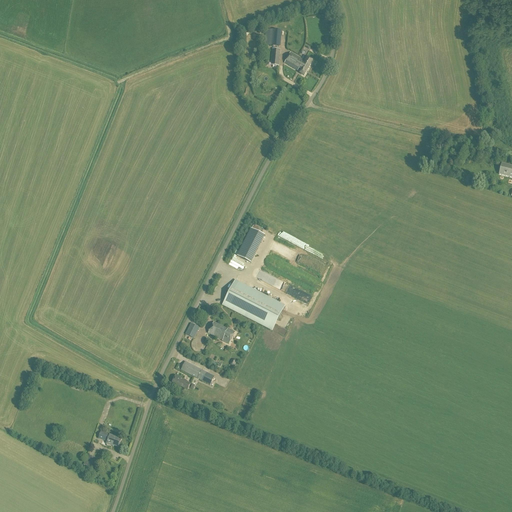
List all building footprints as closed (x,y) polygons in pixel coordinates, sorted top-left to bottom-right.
[(279,61),(280,50),(273,49),(271,65),(277,66),(277,61),(279,61)] [(301,58),(291,52),(285,63),(300,72),(300,73),(304,76),(313,61),(303,55),(301,58)] [(511,177),(511,166),(502,164),(499,174),(511,177)] [(253,261),(265,233),(250,226),(238,255),(253,261)] [(265,281),(269,275),(261,271),(258,278),(265,281)] [(272,331),(285,306),(235,280),(222,305),(272,331)] [(228,329),(214,322),(208,333),(223,341),(229,345),(235,333),(228,329)] [(194,338),(199,328),(190,324),(185,334),(194,338)] [(295,341),(301,330),(293,326),(287,337),(295,341)] [(210,385),(214,377),(185,362),(181,370),(210,385)] [(187,390),(190,384),(186,382),(187,382),(176,376),(173,383),(182,387),(187,390)] [(110,435),(101,432),(99,439),(108,442),(107,444),(111,445),(119,447),(122,439),(110,435)] [(91,468),(95,458),(89,456),(88,459),(86,458),(83,465),(91,468)]
